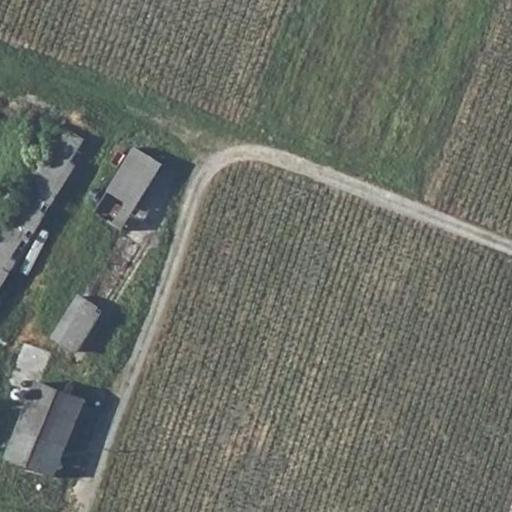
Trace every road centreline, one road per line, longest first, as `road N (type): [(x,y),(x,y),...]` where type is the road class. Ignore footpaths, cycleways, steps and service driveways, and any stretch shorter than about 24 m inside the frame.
road 1 (track): [(4,99),(36,90),(511,249)]
road 2 (track): [(229,155),(196,180),(162,295),(75,511)]
